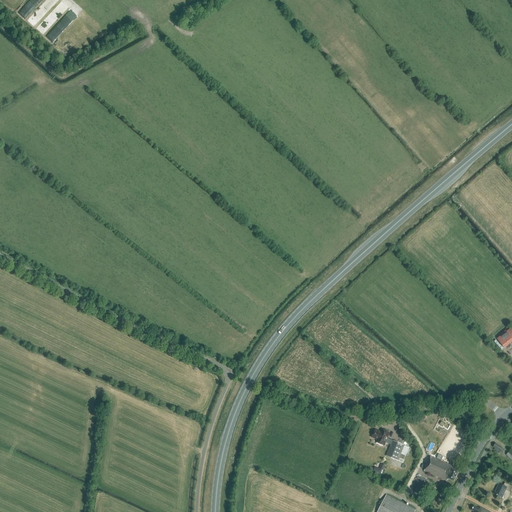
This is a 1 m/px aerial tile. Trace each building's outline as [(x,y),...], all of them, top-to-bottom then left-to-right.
[(26,19),(40,3),(36,0),(30,0),(19,13),(26,19)] [(511,327),(497,339),(504,349),(511,342),(511,327)] [(410,448),(404,446),(387,438),(390,433),(382,430),(381,432),(379,431),(376,429),(374,432),(373,432),(371,436),(378,439),(376,442),(384,446),(385,442),(391,445),(386,456),(398,461),(401,454),(406,456),(410,448)] [(495,448),(494,449),(502,454),(505,450),(502,448),(503,447),(495,443),(493,447),(495,448)] [(453,469),(452,468),(452,466),(429,456),(425,467),(424,471),(446,481),(447,479),(453,482),(458,471),(453,468),(453,469)] [(385,465),(381,464),(380,469),(375,467),(373,471),(382,474),(385,465)] [(413,492),(422,497),(431,481),(422,476),(413,492)] [(499,484),(494,494),(501,498),(505,490),(510,493),(511,489),(511,486),(505,483),(504,486),(499,484)] [(386,496),(377,511),(413,511),(415,510),(386,496)]
